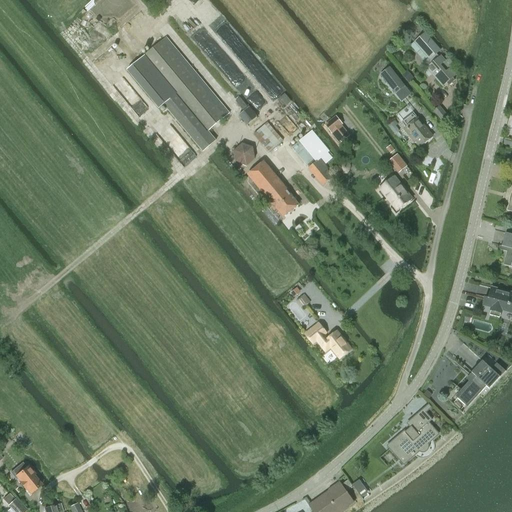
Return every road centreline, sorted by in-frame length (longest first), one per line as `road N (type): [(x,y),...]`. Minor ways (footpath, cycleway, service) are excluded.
road 1 (tertiary): [(401,402),(447,320),(511,60)]
road 2 (tertiary): [(401,402),(328,470),(265,511)]
